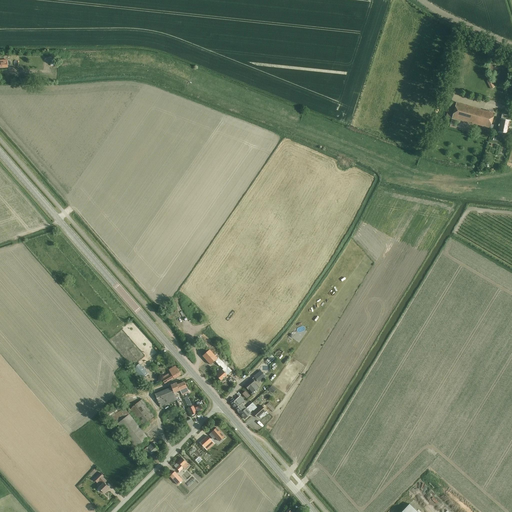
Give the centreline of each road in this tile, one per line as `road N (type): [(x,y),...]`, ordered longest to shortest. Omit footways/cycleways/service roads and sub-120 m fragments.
road 1 (secondary): [(220,404),(0,153)]
road 2 (unclassified): [(113,511),(220,404)]
road 3 (secondary): [(314,511),(220,404)]
